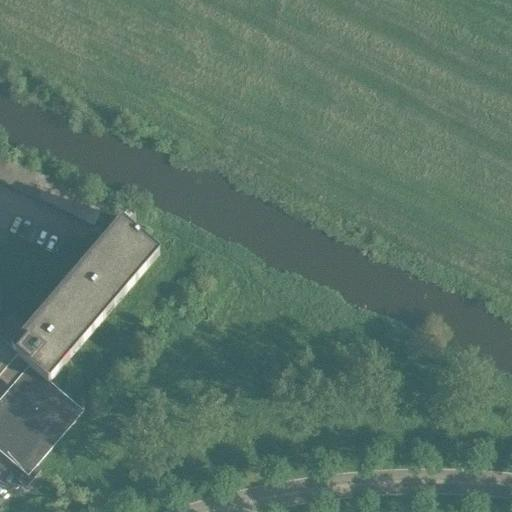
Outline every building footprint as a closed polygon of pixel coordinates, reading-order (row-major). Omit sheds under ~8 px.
[(0,179),(9,160),(0,155),(0,179)] [(0,179),(0,182),(10,187),(20,165),(9,160),(0,179)] [(10,187),(20,191),(31,170),(20,165),(10,187)] [(20,191),(31,196),(41,174),(31,170),(20,191)] [(31,196),(42,201),(52,179),(41,174),(31,196)] [(42,201),(52,206),(62,184),(52,179),(42,201)] [(52,206),(63,211),(73,189),(62,184),(52,206)] [(63,211),(73,216),(84,194),(73,189),(63,211)] [(73,216),(84,221),(94,199),(84,194),(73,216)] [(94,199),(84,221),(94,226),(105,204),(94,199)] [(16,356),(29,367),(48,384),(49,383),(159,255),(127,227),(16,356)] [(0,375),(13,361),(12,360),(0,350),(0,375)] [(0,375),(0,376),(12,387),(29,367),(16,356),(12,360),(13,361),(0,375)] [(29,367),(12,387),(0,400),(0,452),(24,473),(17,480),(26,487),(40,471),(36,467),(83,412),(49,383),(48,384),(29,367)]
